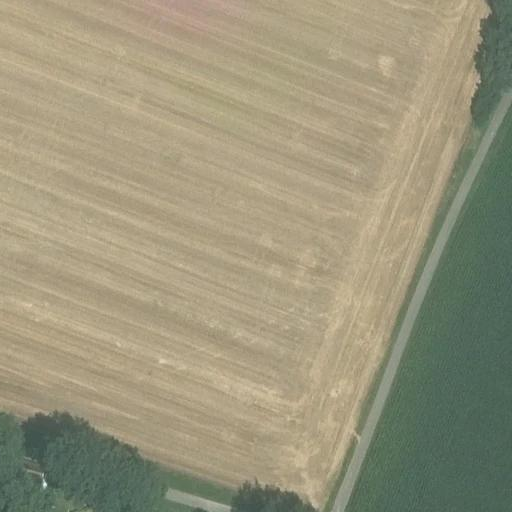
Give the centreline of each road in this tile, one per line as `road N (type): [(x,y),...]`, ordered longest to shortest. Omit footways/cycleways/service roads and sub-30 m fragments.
road 1 (unclassified): [(511,96),(339,511)]
road 2 (unclassified): [(0,448),(213,511)]
